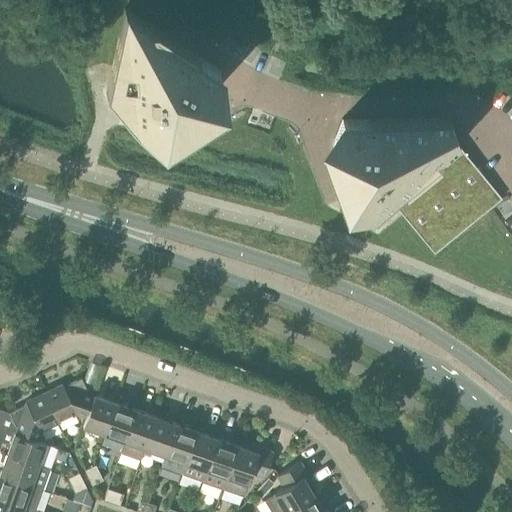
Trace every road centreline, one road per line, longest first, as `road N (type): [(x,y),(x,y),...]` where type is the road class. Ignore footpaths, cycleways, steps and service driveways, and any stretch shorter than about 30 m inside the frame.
road 1 (secondary): [(43,204),(401,355),(511,436)]
road 2 (secondary): [(511,398),(419,330),(248,262),(43,204)]
road 3 (residential): [(375,511),(313,429),(82,341),(10,374),(0,371)]
road 4 (residential): [(511,178),(461,102),(316,111)]
road 5 (residential): [(316,111),(338,200),(376,222),(394,208)]
